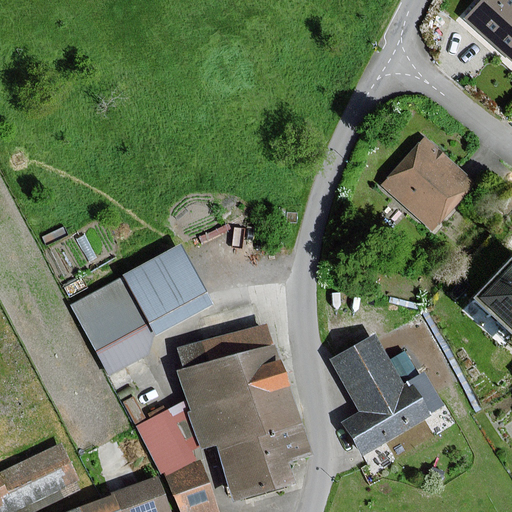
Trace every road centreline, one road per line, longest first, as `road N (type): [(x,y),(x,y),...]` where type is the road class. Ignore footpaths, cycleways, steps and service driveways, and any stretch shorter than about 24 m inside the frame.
road 1 (residential): [(388,56),(329,178),(307,264),(308,355),(322,444),(312,511)]
road 2 (residential): [(388,56),(511,146)]
